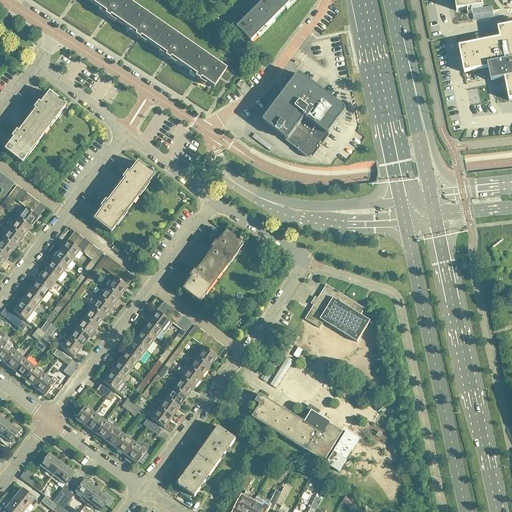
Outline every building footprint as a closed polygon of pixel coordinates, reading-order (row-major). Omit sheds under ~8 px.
[(107,17),(118,0),(96,0),(93,5),(106,13),(104,15),(105,16),(107,17)] [(123,25),(136,7),(125,0),(118,0),(107,17),(108,18),(109,18),(110,17),(123,25)] [(280,15),(266,0),(254,13),(252,14),(266,29),(280,15)] [(294,1),(293,0),(266,0),(280,15),(294,1)] [(454,0),(456,11),(471,9),(482,8),(481,0),(454,0)] [(482,8),(471,9),(473,21),(493,18),(491,6),(482,8)] [(137,38),(151,18),(136,7),(123,25),(136,34),(134,36),(135,37),(137,38)] [(252,43),(266,29),(252,14),(250,17),(238,29),(245,36),(248,39),(252,43)] [(153,46),(166,28),(151,18),(137,38),(139,39),(140,37),(153,46)] [(500,38),(459,47),(464,73),(488,68),(491,82),(504,79),(509,101),(511,100),(511,24),(498,28),(500,38)] [(167,59),(181,39),(173,33),(166,28),(153,46),(166,55),(164,57),(165,57),(167,59)] [(183,67),(196,49),(181,39),(167,59),(169,60),(171,58),(183,67)] [(197,80),(211,60),(196,49),(183,67),(196,76),(195,78),(197,80)] [(221,77),(226,70),(211,60),(197,80),(199,81),(200,79),(214,88),(220,79),(221,77)] [(263,122),(280,136),(280,137),(306,157),(311,160),(322,145),(329,136),(328,135),(346,112),(345,111),(346,111),(345,110),(346,109),(324,92),(321,91),(299,74),(263,122)] [(242,81),(241,80),(236,86),(238,87),(241,89),(245,84),(242,81)] [(49,126),(53,120),(55,121),(54,120),(59,114),(60,115),(62,111),(66,106),(63,104),(64,103),(62,102),(61,103),(49,93),(43,100),(41,98),(41,99),(43,100),(41,102),(39,105),(38,104),(39,103),(38,103),(33,109),(33,110),(34,110),(35,111),(26,122),(44,135),(50,127),(49,126)] [(27,155),(31,149),(32,150),(33,149),(32,148),(36,142),(38,143),(44,135),(26,122),(17,133),(16,132),(16,131),(11,138),(12,138),(13,139),(11,141),(9,143),(8,142),(7,142),(9,144),(4,150),(21,164),(23,162),(28,156),(27,155)] [(267,143),(264,146),(270,151),(273,147),(267,143)] [(143,190),(142,189),(147,183),(148,184),(154,176),(152,173),(152,172),(150,171),(150,172),(137,162),(131,169),(130,167),(129,168),(131,169),(129,172),(127,174),(126,173),(127,173),(126,172),(121,179),(122,179),(123,180),(115,191),(132,205),(138,197),(137,196),(142,190),(143,191),(143,190)] [(0,182),(0,187),(2,190),(9,180),(5,177),(0,182)] [(7,193),(14,184),(9,180),(2,190),(3,190),(7,193)] [(9,195),(13,198),(14,199),(21,189),(16,186),(9,195)] [(14,199),(19,202),(26,193),(21,189),(14,199)] [(126,213),(132,205),(115,191),(106,202),(105,201),(104,200),(99,207),(100,208),(100,207),(101,208),(99,211),(98,213),(96,211),(95,212),(98,213),(92,220),(110,234),(116,225),(115,225),(120,219),(121,219),(120,218),(125,212),(126,213)] [(19,202),(23,206),(31,197),(26,193),(19,202)] [(1,205),(5,208),(13,198),(9,195),(1,205)] [(23,206),(25,207),(28,210),(35,200),(31,197),(23,206)] [(28,210),(33,213),(40,204),(35,200),(28,210)] [(45,208),(40,204),(33,213),(38,217),(45,208)] [(33,213),(28,210),(25,207),(25,208),(18,218),(31,228),(38,218),(39,218),(38,217),(33,213)] [(23,238),(31,228),(18,218),(10,228),(23,238)] [(15,248),(23,238),(10,228),(2,238),(15,248)] [(67,241),(72,245),(79,236),(74,232),(67,241)] [(226,266),(230,260),(231,260),(232,260),(231,259),(235,253),(236,254),(243,245),(240,243),(241,242),(239,241),(238,242),(225,232),(224,234),(220,239),(218,237),(218,238),(220,239),(218,241),(216,244),(215,243),(215,242),(210,249),(211,249),(212,250),(203,261),(221,274),(227,267),(226,266)] [(72,245),(77,248),(84,239),(79,236),(72,245)] [(0,252),(8,258),(15,248),(2,238),(0,241),(0,252)] [(80,251),(81,252),(89,243),(84,239),(77,248),(80,251)] [(80,252),(80,251),(77,248),(72,245),(67,241),(66,241),(67,242),(59,251),(72,261),(79,251),(80,252)] [(81,252),(86,256),(93,246),(89,243),(81,252)] [(86,256),(91,259),(98,250),(93,246),(86,256)] [(91,259),(92,260),(96,263),(103,253),(98,250),(91,259)] [(64,271),(72,261),(59,251),(51,261),(64,271)] [(102,268),(103,268),(110,259),(105,255),(98,265),(102,268)] [(103,268),(108,272),(115,263),(110,259),(103,268)] [(90,270),(96,263),(92,260),(84,270),(88,273),(90,270)] [(57,281),(64,271),(51,261),(44,271),(57,281)] [(215,282),(221,274),(203,261),(195,272),(194,272),(194,271),(193,271),(188,278),(189,278),(190,278),(188,281),(187,283),(185,282),(186,283),(181,290),(199,304),(205,295),(204,294),(209,288),(210,289),(209,288),(214,281),(215,282)] [(108,272),(112,276),(120,266),(115,263),(108,272)] [(90,275),(94,278),(102,268),(98,265),(90,275)] [(112,276),(114,277),(117,279),(124,270),(120,266),(112,276)] [(80,284),(88,273),(84,270),(76,280),(80,284)] [(117,279),(122,283),(129,273),(124,270),(117,279)] [(49,291),(57,281),(44,271),(36,281),(49,291)] [(134,277),(129,273),(122,283),(126,286),(134,277)] [(83,285),(87,288),(94,278),(90,275),(83,285)] [(122,283),(117,279),(114,277),(114,278),(107,288),(120,297),(127,288),(128,287),(126,286),(122,283)] [(75,290),(80,284),(76,280),(71,287),(69,291),(73,294),(75,290)] [(41,301),(49,291),(36,281),(28,291),(41,301)] [(75,296),(79,298),(87,288),(83,285),(75,296)] [(120,297),(107,288),(104,285),(100,290),(104,292),(99,298),(112,307),(120,297)] [(360,316),(364,309),(326,285),(318,299),(315,297),(311,304),(313,306),(305,320),(319,329),(323,322),(357,343),(363,333),(370,322),(360,316)] [(33,311),(41,301),(28,291),(21,301),(33,311)] [(65,304),(73,294),(69,291),(61,301),(65,304)] [(71,309),(77,302),(79,298),(75,296),(67,306),(71,309)] [(104,317),(112,307),(99,298),(92,308),(104,317)] [(26,321),(33,311),(21,301),(13,311),(12,311),(26,322),(26,321)] [(57,314),(65,304),(61,301),(53,311),(57,314)] [(162,316),(169,306),(164,302),(157,312),(162,316)] [(64,319),(69,312),(71,309),(67,306),(60,316),(64,319)] [(166,319),(174,310),(169,306),(162,316),(166,319)] [(97,327),(104,317),(92,308),(84,318),(97,327)] [(22,322),(12,315),(4,309),(0,315),(8,321),(17,328),(22,322)] [(171,323),(179,313),(174,310),(166,319),(169,321),(171,323)] [(50,324),(57,314),(53,311),(45,322),(50,326),(51,324),(50,324)] [(166,319),(162,316),(157,312),(156,311),(155,312),(156,312),(148,322),(161,331),(169,322),(169,321),(166,319)] [(176,326),(183,316),(179,313),(171,323),(176,326)] [(52,326),(56,329),(64,319),(60,316),(52,326)] [(181,330),(188,320),(183,316),(176,326),(181,330)] [(89,338),(97,327),(84,318),(76,328),(89,338)] [(185,333),(193,324),(188,320),(181,330),(185,333)] [(22,332),(27,326),(22,322),(17,328),(22,332)] [(154,342),(161,331),(148,322),(141,332),(154,342)] [(193,339),(200,329),(195,325),(188,335),(192,338),(193,339)] [(41,338),(45,333),(38,328),(35,333),(41,338)] [(81,348),(89,338),(76,328),(69,338),(81,348)] [(197,342),(204,333),(200,329),(193,339),(197,342)] [(180,340),(185,333),(181,330),(176,337),(173,341),(177,344),(180,340)] [(146,352),(154,342),(141,332),(133,342),(146,352)] [(41,338),(35,333),(32,336),(38,341),(41,338)] [(51,339),(45,333),(41,338),(48,343),(51,339)] [(202,346),(209,336),(204,333),(197,342),(202,346)] [(5,345),(10,339),(5,335),(0,341),(0,340),(0,350),(5,344),(5,345)] [(180,346),(184,349),(192,338),(188,335),(185,339),(180,346)] [(207,349),(214,340),(209,336),(202,346),(204,347),(207,349)] [(48,343),(41,338),(38,341),(45,347),(48,343)] [(74,357),(81,348),(69,338),(62,348),(61,347),(61,348),(74,358),(75,358),(74,357)] [(212,353),(219,343),(214,340),(207,349),(212,353)] [(172,350),(177,344),(173,341),(168,347),(166,351),(170,354),(172,350)] [(138,362),(146,352),(133,342),(126,352),(138,362)] [(212,353),(216,356),(224,347),(219,343),(212,353)] [(15,352),(5,345),(5,344),(0,350),(0,360),(5,365),(15,352)] [(172,356),(176,359),(184,349),(180,346),(172,356)] [(212,353),(207,349),(204,347),(204,348),(196,358),(209,367),(216,357),(217,358),(217,357),(216,356),(212,353)] [(298,358),(303,350),(298,347),(293,356),(298,358)] [(58,359),(63,353),(57,349),(53,355),(58,359)] [(165,361),(170,354),(166,351),(161,357),(158,361),(162,364),(165,361)] [(15,373),(24,360),(15,352),(5,365),(15,373)] [(131,372),(138,362),(126,352),(118,362),(131,372)] [(72,360),(63,353),(58,359),(68,366),(72,360)] [(174,362),(176,359),(172,356),(164,366),(168,369),(174,362)] [(294,360),(288,356),(271,383),(278,387),(294,360)] [(202,377),(209,367),(196,358),(189,368),(202,377)] [(25,380),(34,368),(24,360),(15,373),(25,380)] [(157,370),(162,364),(158,361),(153,367),(150,371),(155,374),(157,370)] [(123,382),(131,372),(118,362),(110,372),(123,382)] [(166,372),(168,369),(164,366),(162,369),(157,376),(161,379),(166,372)] [(34,388),(44,376),(34,368),(25,380),(34,388)] [(194,387),(202,377),(189,368),(181,378),(194,387)] [(150,381),(155,374),(150,371),(146,378),(143,381),(147,384),(150,381)] [(123,382),(110,372),(103,382),(102,382),(119,395),(127,385),(123,382)] [(44,396),(44,397),(58,380),(54,377),(50,381),(44,376),(34,388),(44,396)] [(153,389),(159,382),(161,379),(157,376),(155,379),(149,386),(153,389)] [(186,397),(194,387),(181,378),(174,388),(186,397)] [(140,394),(147,384),(143,381),(135,391),(140,394)] [(110,392),(101,385),(96,390),(106,397),(110,392)] [(142,396),(146,399),(153,389),(149,386),(147,389),(142,396)] [(179,408),(186,397),(174,388),(166,398),(179,408)] [(115,396),(110,392),(106,397),(111,401),(115,396)] [(342,432),(330,424),(331,423),(312,411),(311,412),(310,412),(304,422),(260,394),(255,402),(260,405),(252,417),(324,462),(342,432)] [(171,418),(179,408),(166,398),(158,408),(171,418)] [(134,404),(128,399),(125,403),(131,408),(134,404)] [(131,408),(125,403),(122,407),(128,412),(131,408)] [(141,409),(134,404),(131,408),(138,413),(141,409)] [(85,427),(95,414),(85,407),(85,406),(74,420),(75,420),(85,427)] [(138,413),(131,408),(128,412),(135,417),(138,413)] [(164,427),(171,418),(158,408),(151,418),(151,417),(150,418),(164,428),(164,427)] [(95,435),(105,422),(95,414),(85,427),(95,435)] [(105,442),(115,429),(118,425),(108,418),(105,422),(95,435),(96,435),(95,437),(100,441),(102,439),(105,442)] [(148,429),(152,423),(147,420),(143,425),(148,429)] [(0,440),(7,446),(19,432),(18,431),(7,422),(6,422),(0,429),(0,440)] [(162,431),(152,423),(148,429),(158,436),(162,431)] [(215,468),(236,439),(219,427),(208,441),(198,456),(215,468)] [(116,450),(125,437),(115,429),(105,442),(116,450)] [(336,448),(333,452),(326,464),(338,472),(359,439),(346,431),(336,448)] [(126,457),(135,444),(125,437),(116,450),(126,457)] [(145,453),(148,448),(144,444),(141,448),(135,444),(126,457),(135,464),(135,465),(136,465),(138,462),(145,453)] [(145,453),(138,462),(142,465),(149,456),(145,453)] [(50,479),(61,464),(60,464),(49,456),(48,455),(39,466),(40,467),(46,471),(45,474),(44,474),(50,479)] [(194,497),(215,468),(198,456),(187,471),(177,485),(194,497)] [(65,485),(74,474),(73,473),(61,464),(50,479),(56,483),(57,482),(58,480),(64,485),(65,485)] [(246,491),(252,479),(247,476),(241,488),(246,491)] [(44,487),(30,478),(26,483),(40,493),(44,487)] [(86,505),(97,490),(96,490),(84,481),(84,480),(75,493),(76,493),(82,497),(80,500),(79,500),(86,505)] [(286,485),(282,493),(276,503),(282,506),(291,488),(286,485)] [(37,502),(21,489),(20,490),(13,499),(25,510),(30,504),(33,507),(37,502)] [(105,493),(103,495),(97,490),(86,505),(92,509),(92,508),(94,506),(100,510),(100,511),(101,511),(105,505),(108,507),(113,499),(105,493)] [(273,510),(276,503),(282,493),(276,490),(270,501),(267,500),(265,504),(257,500),(255,503),(250,511),(265,511),(267,509),(267,508),(273,510)] [(58,506),(66,494),(61,491),(53,502),(58,506)] [(63,509),(71,498),(66,494),(58,506),(63,509)] [(250,511),(255,503),(249,500),(251,497),(245,494),(243,497),(234,511),(250,511)] [(57,506),(44,497),(41,502),(53,511),(57,506)] [(315,511),(317,509),(322,500),(316,497),(308,511),(315,511)] [(13,499),(12,501),(10,499),(5,506),(7,507),(5,509),(4,509),(7,511),(23,511),(25,510),(13,499)]
